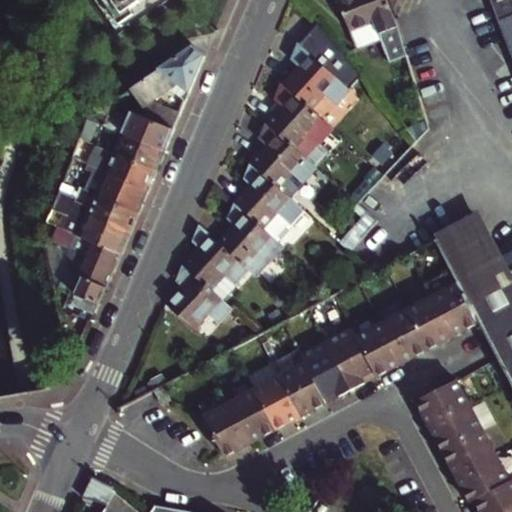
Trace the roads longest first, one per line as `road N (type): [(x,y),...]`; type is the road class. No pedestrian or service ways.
road 1 (tertiary): [(266,0),(75,438)]
road 2 (residential): [(449,511),(387,398),(209,488)]
road 3 (residential): [(75,438),(209,488)]
